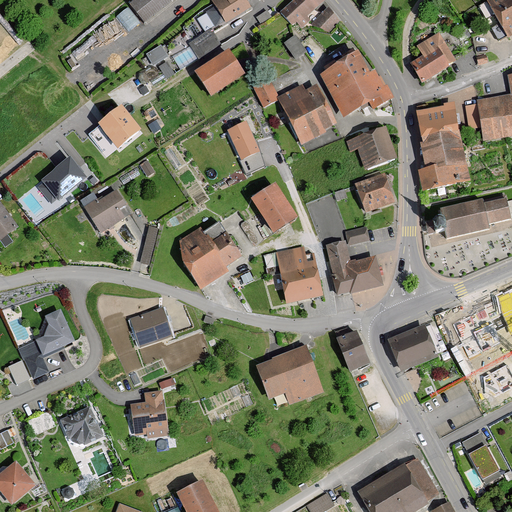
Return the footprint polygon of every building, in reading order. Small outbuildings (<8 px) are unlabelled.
[(170,0),(132,0),(129,3),(144,21),(170,0)] [(242,0),(229,0),(214,10),(224,26),(249,10),(242,0)] [(322,0),(295,0),(281,13),(295,29),(324,2),(322,0)] [(511,0),(489,0),(485,2),(506,38),(511,34),(511,0)] [(119,13),(128,29),(139,23),(130,7),(119,13)] [(217,29),(191,38),(197,55),(223,45),(217,29)] [(411,66),(422,83),(457,60),(438,32),(415,47),(423,59),(411,66)] [(296,58),(308,50),(298,34),(286,41),(296,58)] [(155,64),(170,55),(163,43),(148,53),(155,64)] [(243,77),(227,54),(194,78),(210,100),(243,77)] [(354,55),(316,75),(339,117),(377,97),(354,55)] [(169,60),(160,65),(167,77),(176,72),(169,60)] [(510,97),(475,101),(480,142),(511,137),(511,77),(507,78),(510,97)] [(306,84),(276,100),(300,143),(329,126),(306,84)] [(423,190),(470,181),(454,103),(416,110),(425,168),(419,169),(423,190)] [(141,131),(121,108),(98,128),(118,151),(141,131)] [(259,154),(246,124),(228,133),(241,162),(259,154)] [(395,159),(384,128),(346,142),(349,152),(355,150),(363,170),(395,159)] [(87,181),(69,160),(42,183),(43,184),(38,189),(52,206),(57,202),(59,204),(87,181)] [(391,204),(380,176),(352,187),(363,216),(391,204)] [(272,183),(247,199),(269,233),(294,217),(272,183)] [(98,233),(129,215),(115,191),(84,209),(98,233)] [(504,197),(436,210),(443,240),(487,231),(486,225),(508,221),(508,218),(511,216),(511,201),(506,202),(504,197)] [(0,209),(0,240),(15,229),(0,209)] [(150,263),(159,227),(150,224),(141,261),(150,263)] [(169,249),(198,292),(225,274),(222,269),(238,259),(220,233),(207,242),(199,229),(169,249)] [(337,297),(382,288),(379,274),(376,261),(375,255),(347,261),(344,244),(326,247),(337,297)] [(284,303),(321,296),(312,246),(274,254),(284,303)] [(511,301),(510,297),(479,313),(492,337),(511,326),(511,301)] [(158,306),(125,317),(136,350),(169,338),(158,306)] [(31,381),(48,373),(42,360),(74,345),(58,310),(42,317),(45,326),(42,337),(33,341),(38,352),(22,360),(31,381)] [(416,366),(438,357),(425,325),(389,340),(403,372),(416,366)] [(355,332),(335,340),(347,371),(368,363),(355,332)] [(304,346),(252,366),(266,400),(282,394),(287,406),(322,392),(318,382),(304,346)] [(140,402),(128,404),(132,435),(145,434),(145,437),(166,434),(159,390),(139,392),(140,402)] [(88,406),(58,418),(69,448),(100,436),(88,406)] [(57,433),(50,419),(30,428),(37,443),(57,433)] [(0,442),(2,446),(14,439),(7,428),(0,431),(0,442)] [(479,440),(457,452),(476,488),(499,476),(479,440)] [(12,461),(0,470),(0,496),(8,506),(32,487),(12,461)] [(401,468),(356,496),(366,511),(413,511),(424,506),(401,468)] [(213,511),(198,480),(173,493),(182,511),(213,511)] [(162,511),(178,511),(172,493),(158,497),(162,511)] [(325,494),(296,511),(324,511),(333,507),(325,494)] [(452,511),(447,502),(428,511),(452,511)]
